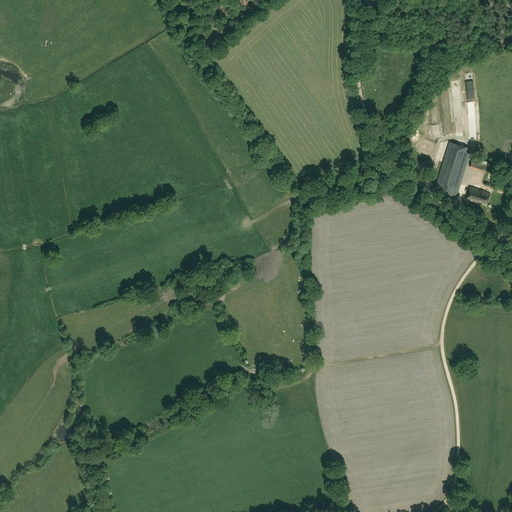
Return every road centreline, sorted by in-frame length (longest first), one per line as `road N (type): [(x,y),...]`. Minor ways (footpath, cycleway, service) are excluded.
road 1 (track): [(497,237),(442,205),(371,131),(358,81),(358,0)]
road 2 (track): [(452,511),(458,434),(440,344),(460,281),(497,237)]
road 3 (track): [(251,223),(294,196),(437,157)]
road 4 (track): [(251,370),(440,344)]
